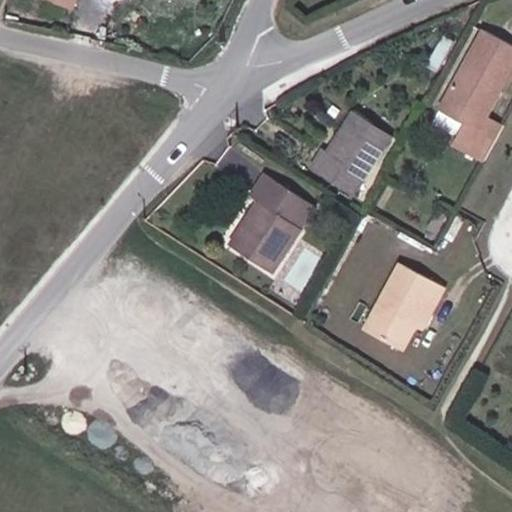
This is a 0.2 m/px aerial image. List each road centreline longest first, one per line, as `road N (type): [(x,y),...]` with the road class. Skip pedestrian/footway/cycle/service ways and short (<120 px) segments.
road 1 (unclassified): [(0,367),(228,87)]
road 2 (residential): [(0,35),(228,87)]
road 3 (residential): [(228,87),(424,0)]
